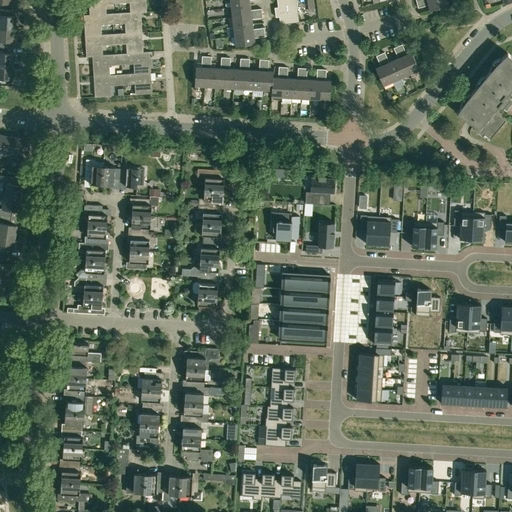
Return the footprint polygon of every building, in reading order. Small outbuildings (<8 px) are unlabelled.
[(106,4),(118,3),(117,0),(88,0),(90,14),(90,15),(106,14),(106,4)] [(141,12),(147,12),(146,0),(117,0),(118,3),(130,3),(131,12),(141,12)] [(296,0),(278,0),(277,0),(278,7),(275,7),(276,17),(279,17),(280,24),(299,22),(296,0)] [(447,0),(429,0),(417,3),(418,8),(429,5),(430,10),(449,5),(447,0)] [(232,17),(262,13),(262,8),(251,10),(250,5),(231,7),(232,17)] [(0,28),(16,29),(16,16),(10,16),(10,10),(0,9),(0,28)] [(142,32),(141,12),(131,12),(112,13),(113,24),(125,23),(126,33),(142,32)] [(101,25),(113,24),(112,13),(106,14),(90,15),(90,14),(84,15),(85,36),(102,35),(102,34),(101,25)] [(234,26),(253,24),(252,19),(263,17),(262,13),(232,17),(234,26)] [(235,36),(265,32),(264,28),(253,29),(253,24),(234,26),(235,36)] [(15,42),(16,29),(0,28),(0,47),(8,48),(8,42),(15,42)] [(143,52),(142,32),(126,33),(114,34),(114,44),(126,44),(127,53),(143,52)] [(265,32),(235,36),(236,46),(255,43),(254,38),(265,36),(265,32)] [(102,45),(114,44),(114,34),(102,34),(102,35),(85,36),(87,57),(93,56),(92,56),(103,55),(102,45)] [(398,46),(410,73),(419,69),(412,52),(406,54),(402,44),(398,46)] [(402,77),(410,73),(398,46),(394,48),(398,58),(394,60),(402,77)] [(0,65),(14,66),(15,53),(8,53),(8,48),(0,47),(0,65)] [(134,73),(151,72),(149,51),(143,52),(127,53),(121,54),(122,65),(134,64),(134,73)] [(402,77),(394,60),(389,62),(385,52),(380,54),(393,81),(402,77)] [(457,113),(467,119),(470,121),(474,124),(473,126),(482,134),(484,132),(490,137),(506,118),(495,109),(498,105),(501,108),(503,106),(506,109),(507,107),(507,106),(508,105),(509,105),(510,103),(511,101),(509,99),(510,97),(507,95),(511,91),(511,57),(507,52),(496,63),(477,86),(466,100),(457,113)] [(110,65),(122,65),(121,54),(103,55),(92,56),(93,56),(94,76),(110,75),(110,65)] [(384,85),(393,81),(380,54),(376,56),(381,66),(376,68),(384,85)] [(205,86),(207,56),(202,56),(202,67),(196,66),(195,85),(205,86)] [(215,87),(216,68),(211,67),(211,56),(207,56),(205,86),(215,87)] [(224,87),(226,57),(221,57),(221,68),(216,68),(215,87),(224,87)] [(234,88),(235,69),(230,68),(230,58),(226,57),(224,87),(234,88)] [(243,88),(245,58),(241,58),(240,69),(235,69),(234,88),(243,88)] [(253,89),(254,70),(249,70),(250,59),(245,58),(243,88),(253,89)] [(263,89),(264,60),(260,59),(259,70),(254,70),(253,89),(263,89)] [(273,77),(274,71),(268,71),(269,60),(264,60),(263,89),(272,90),(273,77)] [(14,66),(0,65),(0,78),(13,79),(14,66)] [(282,97),(283,67),(279,66),(278,77),(273,77),(272,90),(272,96),(282,97)] [(291,97),(292,78),(287,78),(288,67),(283,67),(282,97),(291,97)] [(301,98),(303,68),(298,68),(297,78),(292,78),(291,97),(301,98)] [(310,98),(312,79),(306,79),(307,68),(303,68),(301,98),(310,98)] [(320,99),(322,69),(317,69),(317,80),(312,79),(310,98),(320,99)] [(322,69),(320,99),(330,100),(331,81),(326,80),(326,69),(322,69)] [(122,74),(123,85),(135,84),(136,94),(152,93),(151,72),(134,73),(122,74)] [(111,85),(123,85),(122,74),(110,75),(94,76),(95,97),(112,96),(111,85)] [(0,151),(6,152),(8,136),(0,134),(0,151)] [(8,136),(6,152),(12,153),(12,156),(13,157),(18,157),(18,156),(22,157),(21,162),(27,163),(29,148),(19,146),(21,138),(8,136)] [(86,159),(85,177),(90,177),(91,179),(91,184),(102,185),(104,166),(104,162),(97,162),(95,160),(94,160),(86,159)] [(138,187),(138,175),(144,176),(145,168),(144,167),(143,165),(141,164),(135,164),(135,168),(127,167),(127,169),(121,168),(120,178),(126,179),(126,186),(138,187)] [(104,166),(102,185),(114,185),(114,178),(120,178),(121,168),(115,168),(115,166),(104,166)] [(216,178),(217,170),(198,168),(197,177),(203,179),(205,179),(205,189),(223,190),(224,179),(224,178),(216,178)] [(0,195),(4,196),(21,199),(23,186),(17,185),(18,178),(2,175),(0,175),(0,195)] [(305,202),(305,203),(320,204),(320,202),(320,195),(325,195),(325,192),(334,193),(335,179),(326,178),(326,176),(319,176),(318,178),(311,177),(310,192),(306,191),(305,202)] [(450,193),(451,184),(435,183),(434,192),(450,193)] [(223,190),(205,189),(204,198),(199,198),(199,200),(191,199),(190,205),(198,206),(215,207),(215,201),(223,201),(223,190)] [(151,216),(152,207),(158,207),(159,196),(150,195),(150,199),(140,198),(140,204),(133,204),(132,215),(151,216)] [(19,211),(21,199),(4,196),(2,209),(0,208),(0,215),(12,217),(13,210),(19,211)] [(85,204),(85,212),(90,212),(90,214),(89,214),(88,225),(107,226),(107,215),(102,215),(103,208),(103,205),(89,204),(85,204)] [(215,207),(198,206),(198,213),(203,214),(203,224),(221,225),(222,214),(222,213),(215,213),(215,207)] [(455,209),(454,225),(460,226),(460,239),(471,239),(473,211),(461,211),(461,210),(455,209)] [(473,211),(471,239),(483,240),(484,227),(491,227),(492,214),(485,214),(485,212),(473,211)] [(361,214),(360,230),(366,230),(365,243),(377,244),(379,216),(367,215),(361,214)] [(12,217),(0,215),(0,235),(15,238),(17,225),(11,224),(12,217)] [(138,233),(149,234),(149,228),(150,228),(151,216),(132,215),(131,227),(139,227),(138,233)] [(274,220),(273,231),(276,231),(275,239),(291,240),(291,235),(298,235),(300,216),(292,215),(282,215),(282,219),(279,219),(279,220),(274,219),(274,220)] [(500,215),(499,226),(506,227),(505,241),(511,241),(511,222),(506,222),(506,215),(500,215)] [(379,216),(377,244),(389,245),(390,232),(397,232),(398,219),(391,218),(391,217),(379,216)] [(407,219),(406,232),(413,233),(412,246),(424,247),(426,221),(414,220),(407,219)] [(426,221),(424,247),(436,247),(437,234),(444,235),(444,222),(437,221),(437,222),(426,221)] [(306,244),(306,252),(322,253),(322,246),(333,247),(334,238),(334,237),(334,233),(335,233),(335,232),(334,232),(335,223),(320,222),(318,245),(306,244)] [(221,225),(203,224),(202,235),(203,235),(203,241),(213,242),(213,236),(221,236),(221,225)] [(85,236),(85,243),(98,243),(99,237),(106,238),(107,226),(88,225),(87,236),(85,236)] [(179,226),(171,225),(170,235),(178,235),(179,226)] [(130,250),(149,251),(150,240),(148,240),(149,234),(138,233),(138,239),(131,239),(130,250)] [(13,251),(15,238),(0,235),(0,255),(6,257),(7,250),(13,251)] [(213,242),(203,241),(203,247),(201,247),(200,258),(219,260),(220,248),(213,248),(213,242)] [(98,243),(85,243),(79,242),(79,249),(81,252),(86,252),(86,260),(105,261),(105,250),(98,249),(98,243)] [(149,251),(130,250),(129,262),(137,262),(136,268),(147,269),(147,263),(148,263),(149,251)] [(6,257),(0,255),(0,280),(9,282),(11,265),(5,264),(6,257)] [(191,269),(191,275),(201,276),(211,277),(211,271),(218,271),(219,260),(200,258),(200,263),(197,263),(197,266),(193,266),(191,268),(191,269)] [(86,260),(86,267),(83,267),(76,274),(79,277),(96,278),(97,272),(104,273),(105,261),(86,260)] [(265,264),(256,264),(255,287),(262,288),(264,288),(265,264)] [(287,273),(286,290),(325,293),(326,275),(287,273)] [(194,283),(193,292),(194,293),(198,293),(217,295),(218,283),(210,283),(211,277),(201,276),(201,280),(201,282),(199,282),(195,282),(194,283)] [(79,277),(75,280),(75,285),(84,285),(84,295),(103,296),(103,285),(96,284),(96,278),(79,277)] [(378,280),(377,295),(394,296),(394,294),(400,294),(401,282),(395,282),(395,279),(378,278),(378,280)] [(417,288),(416,315),(429,316),(430,311),(440,312),(441,297),(431,297),(431,289),(417,288)] [(286,290),(285,306),(324,308),(325,293),(286,290)] [(198,293),(198,305),(199,305),(199,311),(211,312),(211,306),(216,306),(216,305),(217,295),(198,293)] [(103,296),(84,295),(83,305),(79,305),(78,306),(77,312),(94,313),(95,307),(102,308),(103,296)] [(377,295),(376,311),(393,312),(394,296),(377,295)] [(261,303),(253,303),(252,318),(260,319),(261,303)] [(450,316),(449,331),(456,332),(456,331),(468,332),(469,304),(457,303),(457,316),(450,316)] [(469,304),(468,332),(480,333),(480,331),(486,331),(487,318),(480,318),(481,305),(469,304)] [(285,306),(284,321),(323,323),(324,308),(285,306)] [(494,319),(493,332),(500,332),(500,334),(511,335),(511,330),(511,306),(502,306),(501,319),(494,319)] [(376,311),(375,327),(392,328),(393,312),(376,311)] [(244,335),(245,322),(237,321),(236,329),(238,329),(238,335),(244,335)] [(284,321),(283,338),(322,341),(323,323),(284,321)] [(374,342),(374,343),(391,344),(392,343),(391,343),(392,328),(375,327),(374,342)] [(101,353),(88,352),(89,343),(87,343),(70,342),(69,354),(77,354),(76,360),(86,361),(101,362),(101,353)] [(205,369),(208,369),(209,360),(211,358),(217,358),(219,357),(219,348),(205,347),(205,351),(195,351),(195,357),(187,357),(187,368),(205,369)] [(359,353),(359,365),(378,366),(378,367),(383,367),(384,359),(384,355),(391,355),(391,349),(376,348),(375,354),(359,353)] [(68,377),(86,378),(87,367),(86,367),(86,361),(76,360),(76,366),(68,366),(68,377)] [(359,365),(358,376),(378,377),(378,367),(378,366),(359,365)] [(140,367),(140,371),(145,371),(144,377),(143,377),(142,389),(161,390),(161,379),(156,378),(156,372),(156,368),(140,367)] [(272,367),(271,386),(289,388),(289,381),(295,381),(295,369),(272,367)] [(205,381),(205,380),(210,380),(211,369),(208,369),(205,369),(187,368),(186,380),(193,380),(193,386),(203,387),(203,381),(205,381)] [(358,376),(357,388),(382,389),(383,377),(378,377),(358,376)] [(67,389),(74,389),(74,395),(84,396),(84,390),(86,390),(86,378),(68,377),(67,389)] [(442,384),(441,403),(452,403),(453,384),(442,384)] [(453,384),(452,403),(463,404),(464,385),(453,384)] [(464,385),(463,404),(474,405),(475,386),(464,385)] [(218,387),(210,387),(203,387),(193,386),(193,392),(185,392),(185,403),(203,404),(204,396),(210,396),(210,392),(218,393),(218,392),(223,392),(223,388),(218,387)] [(288,400),(294,400),(294,388),(289,388),(271,386),(271,387),(274,388),(274,398),(270,398),(270,406),(288,407),(288,400)] [(475,386),(474,405),(484,405),(486,386),(475,386)] [(486,386),(484,405),(495,406),(496,387),(486,386)] [(496,387),(495,406),(507,407),(508,388),(496,387)] [(357,388),(357,400),(381,401),(382,389),(357,388)] [(142,389),(141,400),(143,400),(143,406),(152,407),(153,401),(160,401),(161,390),(142,389)] [(66,401),(66,412),(84,413),(92,413),(93,404),(94,404),(94,396),(92,396),(84,396),(74,395),(72,395),(72,401),(66,401)] [(208,422),(208,414),(203,413),(203,404),(185,403),(184,415),(191,415),(191,421),(208,422)] [(266,417),(265,425),(287,426),(287,419),(292,419),(293,407),(288,407),(270,406),(267,405),(267,417),(266,417)] [(141,412),(140,424),(159,425),(159,413),(152,413),(152,407),(143,406),(142,412),(141,412)] [(65,423),(65,424),(72,424),(72,430),(82,430),(82,424),(84,425),(84,413),(66,412),(65,423)] [(182,438),(201,439),(202,427),(200,427),(201,423),(208,423),(208,422),(191,421),(191,427),(183,427),(182,438)] [(136,441),(136,442),(137,442),(148,442),(148,443),(152,443),(158,443),(158,442),(159,425),(140,424),(139,435),(137,435),(136,441)] [(266,426),(265,445),(285,446),(286,438),(291,439),(292,426),(287,426),(265,425),(265,426),(266,426)] [(64,447),(82,448),(83,437),(82,436),(82,430),(72,430),(72,436),(64,435),(64,436),(64,447)] [(201,449),(201,439),(182,438),(181,455),(188,456),(188,457),(192,457),(192,460),(198,460),(199,456),(201,457),(201,460),(212,461),(213,449),(201,449)] [(70,465),(80,465),(80,459),(82,460),(82,448),(64,447),(63,458),(70,459),(70,465)] [(348,487),(348,489),(354,489),(354,491),(366,491),(368,463),(356,462),(355,476),(349,475),(348,487)] [(368,463),(366,491),(367,491),(367,489),(378,490),(385,491),(386,477),(379,477),(380,464),(368,463)] [(313,464),(312,490),(325,491),(326,486),(336,487),(337,473),(326,472),(327,465),(313,464)] [(62,482),(80,483),(81,471),(79,471),(80,465),(70,465),(70,471),(62,470),(62,471),(62,482)] [(402,478),(401,494),(408,494),(408,491),(419,492),(421,466),(409,466),(409,467),(408,479),(402,478)] [(421,466),(419,492),(421,492),(431,493),(438,494),(439,481),(432,480),(433,467),(421,466)] [(455,482),(454,495),(461,495),(461,492),(472,493),(472,498),(474,470),(462,469),(461,482),(455,482)] [(127,477),(126,491),(133,492),(145,492),(146,474),(139,473),(139,470),(135,470),(134,477),(127,477)] [(474,470),(472,498),(484,498),(485,497),(491,497),(492,484),(485,483),(486,470),(474,470)] [(243,472),(242,495),(253,496),(253,499),(262,499),(262,496),(261,496),(262,478),(255,478),(256,472),(243,472)] [(225,481),(225,474),(203,473),(203,480),(225,481)] [(262,478),(261,496),(262,496),(281,497),(281,494),(280,494),(281,479),(274,479),(275,473),(262,473),(262,478)] [(146,474),(145,492),(156,493),(157,492),(163,492),(163,482),(157,482),(158,474),(157,474),(146,474)] [(228,474),(225,474),(225,481),(225,483),(225,484),(230,484),(234,485),(235,480),(235,479),(233,479),(233,475),(228,474)] [(281,479),(280,494),(281,494),(292,494),(291,498),(300,498),(301,480),(294,480),(294,475),(282,474),(281,479)] [(163,482),(163,492),(162,500),(166,500),(168,499),(170,498),(171,496),(172,494),(180,494),(181,476),(170,475),(169,483),(163,482)] [(192,494),(194,494),(193,501),(202,501),(203,492),(198,492),(198,484),(192,484),(192,476),(181,476),(180,494),(191,495),(192,494)] [(79,501),(78,510),(84,510),(84,501),(85,501),(85,493),(80,493),(80,483),(62,482),(61,493),(68,494),(68,500),(79,501)] [(340,487),(339,496),(347,497),(348,489),(348,487),(340,487)]
